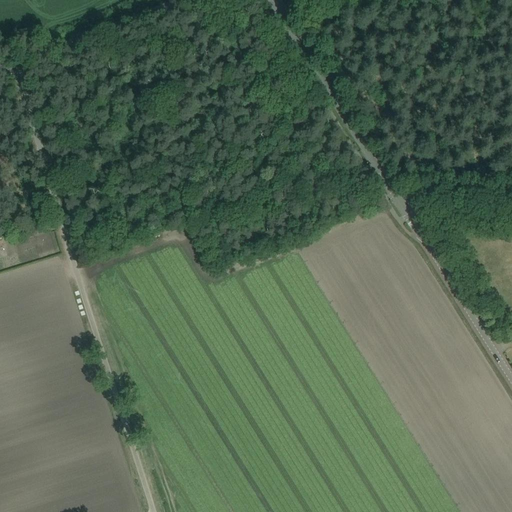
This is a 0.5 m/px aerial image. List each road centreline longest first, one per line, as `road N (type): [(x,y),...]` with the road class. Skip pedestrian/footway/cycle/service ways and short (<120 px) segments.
road 1 (unclassified): [(150,511),(12,69)]
road 2 (tertiary): [(392,196),(266,0)]
road 3 (unclassified): [(511,388),(392,196)]
road 4 (unclassified): [(12,69),(186,0)]
road 5 (tertiary): [(392,196),(511,197)]
